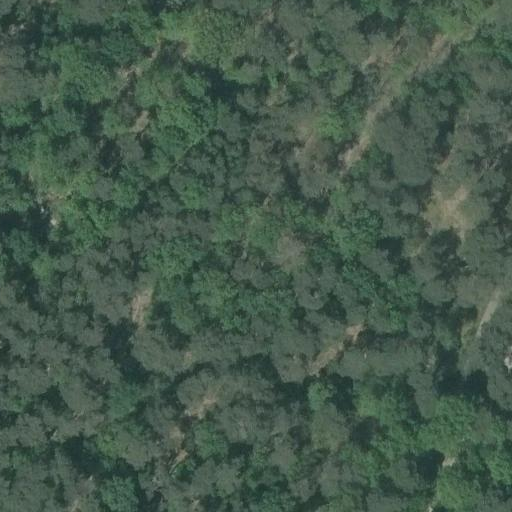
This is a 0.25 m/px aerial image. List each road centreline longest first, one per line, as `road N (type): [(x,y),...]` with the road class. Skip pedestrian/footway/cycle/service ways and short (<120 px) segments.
road 1 (track): [(310,0),(0,311)]
road 2 (track): [(425,511),(511,361)]
